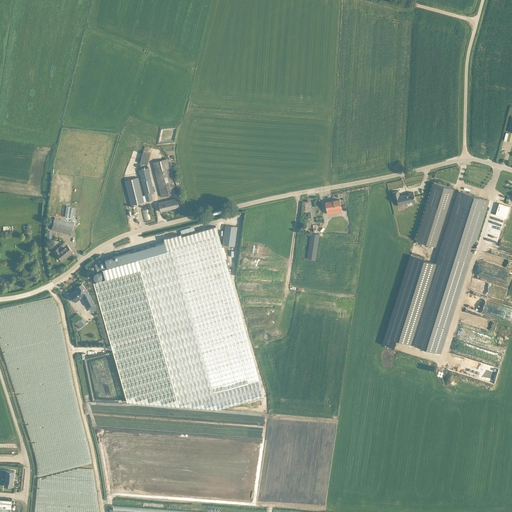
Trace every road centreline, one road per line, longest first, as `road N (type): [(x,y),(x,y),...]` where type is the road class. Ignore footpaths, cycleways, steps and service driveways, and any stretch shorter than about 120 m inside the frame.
road 1 (unclassified): [(0,297),(43,287),(123,234),(463,157)]
road 2 (unknown): [(451,181),(411,323),(449,337),(474,253)]
road 3 (unclassified): [(24,511),(26,457),(0,368)]
road 4 (unclassified): [(463,157),(466,51),(475,18)]
